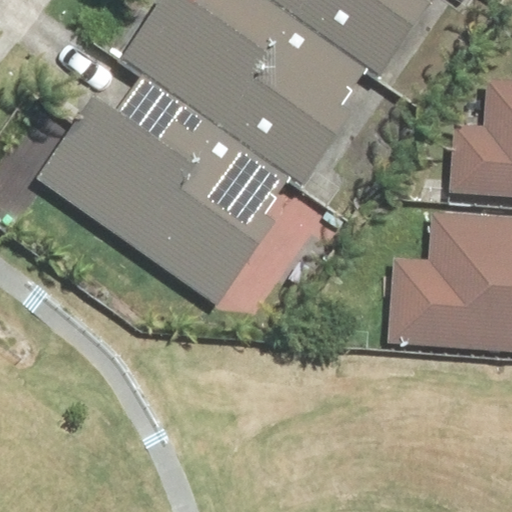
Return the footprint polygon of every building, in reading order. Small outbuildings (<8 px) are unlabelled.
[(285,0),(167,0),(132,51),(313,179),(388,73),(285,0)] [(289,0),(388,69),(437,0),(289,0)] [(132,53),(45,172),(223,300),(310,181),(132,53)] [(462,118),(457,188),(511,191),(511,74),(496,74),(493,120),(462,118)] [(404,253),(396,339),(511,348),(511,211),(441,205),(437,256),(404,253)]
